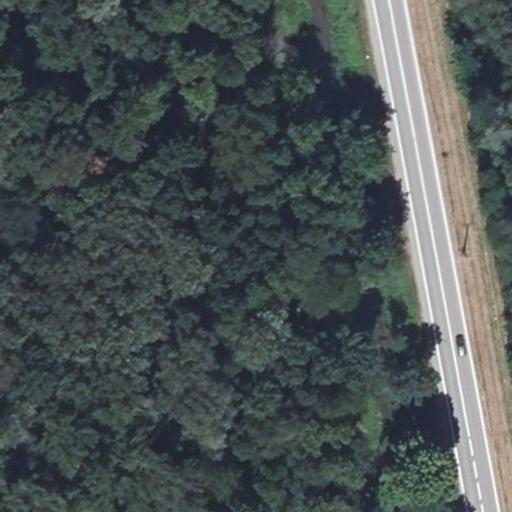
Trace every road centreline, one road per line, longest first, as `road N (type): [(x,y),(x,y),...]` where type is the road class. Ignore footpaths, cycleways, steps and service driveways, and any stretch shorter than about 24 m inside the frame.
road 1 (primary): [(385,0),(479,511)]
road 2 (track): [(431,0),(511,425)]
